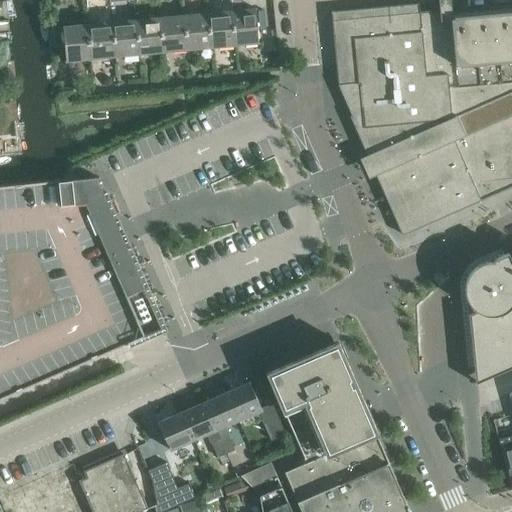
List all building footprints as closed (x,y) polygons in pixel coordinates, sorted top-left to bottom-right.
[(229,0),(231,11),(232,11),(236,46),(260,44),(257,9),(243,10),(241,0),(229,0)] [(354,116),(352,117),(370,157),(372,156),(379,173),(377,174),(405,236),(511,188),(511,15),(455,20),(452,0),(440,0),(441,5),(421,7),(420,3),(333,12),(340,88),(341,88),(354,116)] [(231,11),(208,13),(211,48),(236,46),(232,11),(231,11)] [(185,16),(189,50),(211,48),(208,13),(185,16)] [(161,18),(164,53),(189,50),(185,16),(161,18)] [(137,20),(140,55),(164,53),(161,18),(137,20)] [(113,23),(116,57),(140,55),(137,20),(113,23)] [(92,60),(116,57),(113,23),(88,25),(92,60)] [(92,60),(88,25),(64,27),(67,62),(92,60)] [(0,399),(163,328),(96,176),(0,186),(0,399)] [(511,269),(505,255),(478,267),(472,272),(468,279),(466,286),(476,382),(511,366),(511,269)] [(338,345),(269,375),(307,464),(376,434),(338,345)] [(241,430),(242,429),(263,420),(264,422),(263,423),(271,442),(285,436),(273,408),(263,412),(251,384),(227,394),(239,422),(239,423),(241,430)] [(511,386),(494,391),(497,401),(511,396),(511,386)] [(227,394),(205,404),(204,404),(226,454),(235,450),(228,436),(230,435),(227,428),(239,423),(239,422),(227,394)] [(193,442),(207,436),(210,443),(211,443),(218,457),(226,454),(204,404),(181,414),(193,442)] [(193,442),(181,414),(159,424),(171,452),(193,442)] [(285,473),(302,511),(410,511),(376,434),(307,464),(285,473)] [(511,490),(511,437),(500,440),(511,490)] [(85,472),(68,479),(82,511),(157,511),(156,505),(148,508),(124,455),(99,466),(102,473),(87,479),(85,472)] [(177,487),(166,461),(147,469),(151,478),(156,505),(157,511),(159,511),(195,497),(188,483),(177,487)] [(240,476),(253,488),(277,477),(271,462),(240,476)] [(82,511),(68,479),(12,504),(15,511),(82,511)] [(293,511),(279,479),(278,479),(282,489),(261,498),(263,511),(293,511)] [(248,489),(247,485),(243,481),(224,487),(228,497),(248,489)] [(227,511),(220,489),(212,491),(218,511),(227,511)] [(181,511),(203,511),(199,500),(180,506),(181,511)]
